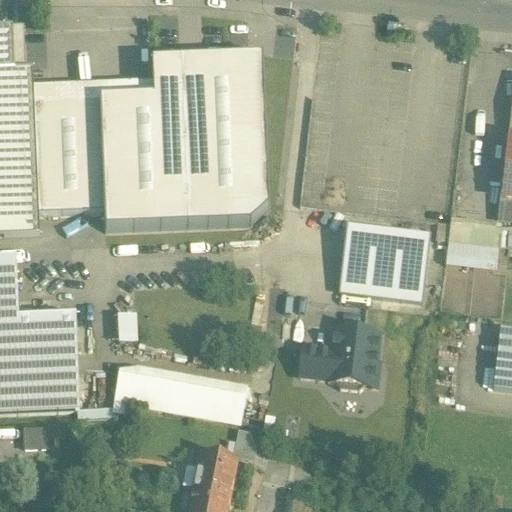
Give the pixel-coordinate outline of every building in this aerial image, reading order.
[(0,240),(39,239),(38,218),(33,88),(32,73),(26,73),(24,29),(0,29),(0,240)] [(103,235),(249,229),(268,214),(261,58),(148,63),(148,82),(149,99),(97,102),(102,215),(103,235)] [(149,99),(148,82),(33,88),(38,218),(102,215),(97,102),(149,99)] [(511,144),(502,225),(511,226),(511,144)] [(346,232),(340,294),(418,302),(424,240),(346,232)] [(16,268),(0,269),(0,418),(79,415),(75,323),(18,326),(16,268)] [(123,348),(141,347),(140,318),(121,319),(123,348)] [(511,335),(500,334),(493,394),(511,396),(511,335)] [(379,341),(334,336),(331,358),(328,385),(328,387),(337,388),(337,390),(340,395),(360,397),(364,393),(364,391),(373,392),(379,341)] [(331,358),(304,355),(300,382),(328,385),(331,358)] [(222,388),(138,373),(131,408),(215,424),(222,388)] [(67,439),(66,429),(25,431),(26,455),(53,453),(53,440),(67,439)] [(240,434),(236,462),(254,464),(258,436),(240,434)] [(236,466),(201,459),(201,460),(199,460),(195,479),(197,479),(194,494),(229,501),(230,501),(233,485),(236,466)] [(227,511),(229,501),(194,494),(190,511),(227,511)] [(295,501),(292,511),(305,511),(308,503),(295,501)]
